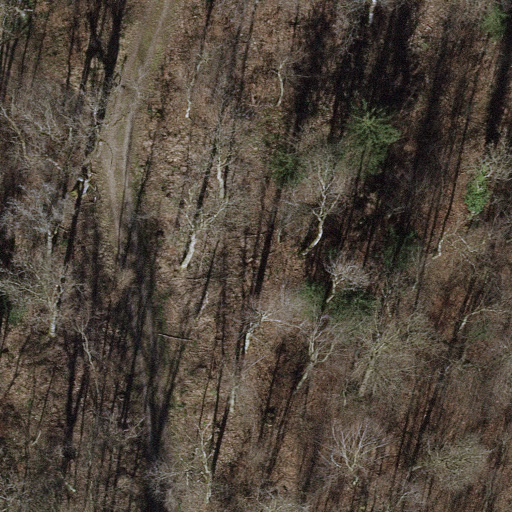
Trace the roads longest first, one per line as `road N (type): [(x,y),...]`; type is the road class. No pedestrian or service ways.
road 1 (track): [(120,92),(98,251),(154,511)]
road 2 (track): [(120,92),(0,26)]
